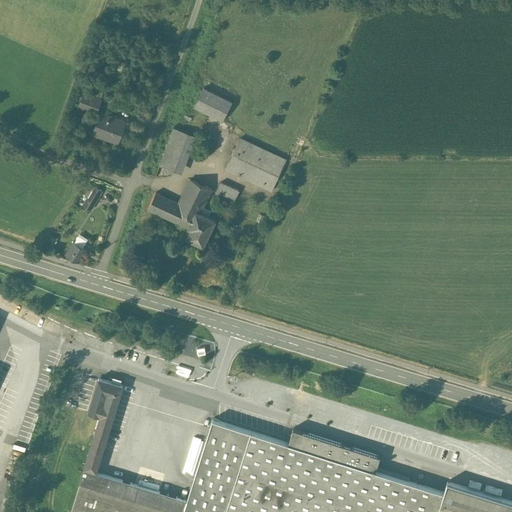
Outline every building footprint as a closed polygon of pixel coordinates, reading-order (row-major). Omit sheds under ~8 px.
[(232,102),(203,88),(194,106),(223,120),(232,102)] [(101,99),(84,93),(79,106),(96,112),(101,99)] [(116,119),(100,113),(93,132),(118,142),(126,121),(116,118),(116,119)] [(189,132),(174,127),(160,164),(175,170),(189,132)] [(286,159),(240,138),(225,168),(272,190),(286,159)] [(212,188),(190,178),(179,203),(171,219),(188,227),(196,211),(200,213),(212,188)] [(239,190),(221,181),(215,194),(233,202),(239,190)] [(102,190),(89,183),(82,194),(88,197),(83,205),(91,209),(102,190)] [(179,203),(156,192),(148,208),(171,219),(179,203)] [(200,213),(196,211),(188,227),(191,228),(187,237),(203,245),(215,220),(200,213)] [(87,239),(79,234),(75,242),(83,247),(87,239)] [(75,242),(73,241),(65,254),(79,262),(87,249),(83,247),(75,242)] [(444,492),(375,470),(380,456),(293,428),(288,443),(213,419),(187,500),(96,472),(123,385),(99,378),(88,412),(100,416),(70,511),(511,511),(511,501),(447,481),(444,492)]
